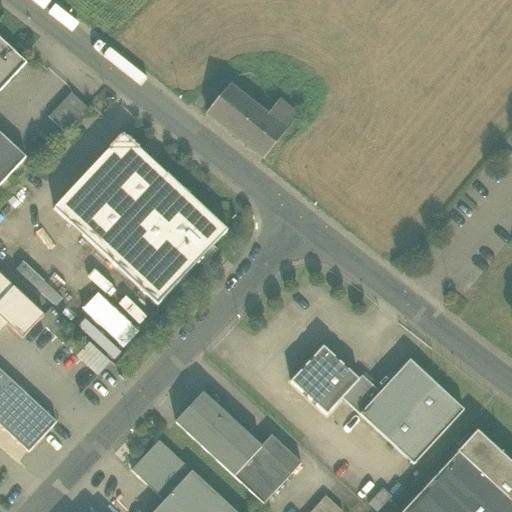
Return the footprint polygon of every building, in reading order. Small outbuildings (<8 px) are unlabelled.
[(0,40),(0,91),(26,64),(0,40)] [(206,114),(263,160),(285,132),(266,117),(229,87),(206,114)] [(47,118),(64,134),(87,110),(70,94),(47,118)] [(266,117),(285,132),(298,117),(278,101),(266,117)] [(0,186),(25,159),(0,135),(0,186)] [(111,265),(157,307),(226,232),(166,176),(122,136),(53,210),(111,264),(111,265)] [(22,260),(13,270),(54,307),(63,298),(22,260)] [(0,427),(28,453),(55,424),(0,372),(0,320),(7,327),(22,340),(43,317),(0,277),(0,427)] [(96,293),(80,309),(122,347),(138,331),(96,293)] [(84,318),(75,327),(114,361),(122,352),(84,318)] [(87,342),(74,356),(97,377),(109,363),(87,342)] [(325,417),(341,400),(358,381),(357,381),(322,348),(289,383),(325,417)] [(409,362),(379,394),(359,416),(413,466),(463,412),(409,362)] [(341,400),(359,416),(379,394),(361,377),(357,381),(358,381),(341,400)] [(175,424),(233,479),(260,449),(241,431),(245,426),(236,418),(232,422),(202,395),(175,424)] [(457,454),(511,504),(511,466),(476,433),(457,454)] [(270,437),(260,449),(233,479),(263,506),(300,465),(270,437)] [(131,471),(164,502),(191,472),(158,442),(131,471)] [(511,511),(511,504),(457,454),(403,511),(511,511)] [(233,511),(191,472),(164,502),(154,511),(233,511)] [(323,496),(308,511),(338,511),(339,511),(323,496)]
